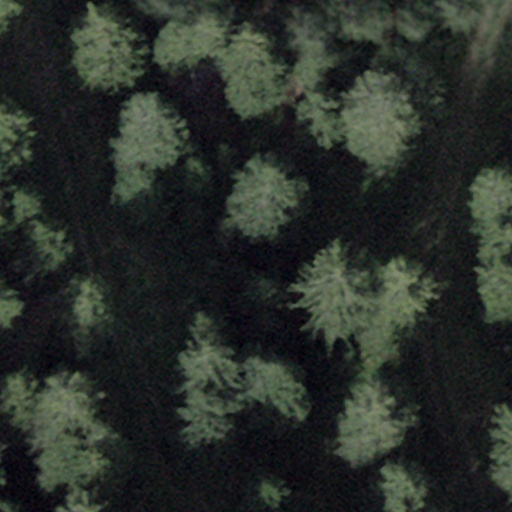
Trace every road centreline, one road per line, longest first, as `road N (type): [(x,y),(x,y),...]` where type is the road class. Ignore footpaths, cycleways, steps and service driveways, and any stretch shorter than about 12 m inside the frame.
road 1 (track): [(181,511),(151,478),(14,0)]
road 2 (track): [(511,40),(429,291),(484,511)]
